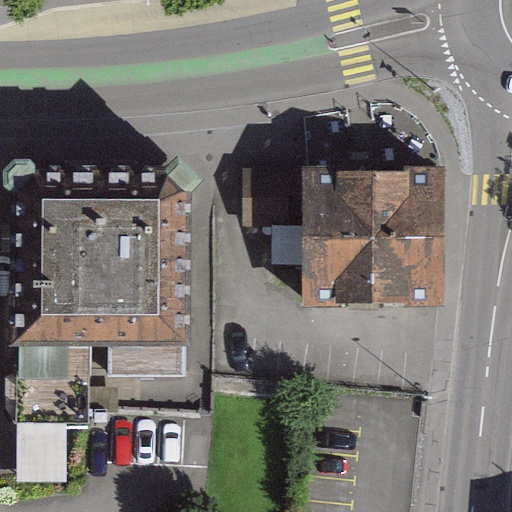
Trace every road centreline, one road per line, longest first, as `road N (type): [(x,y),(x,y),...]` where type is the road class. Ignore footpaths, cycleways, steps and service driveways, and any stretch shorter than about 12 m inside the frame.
road 1 (primary): [(0,80),(215,65),(469,14)]
road 2 (tertiary): [(471,511),(511,203)]
